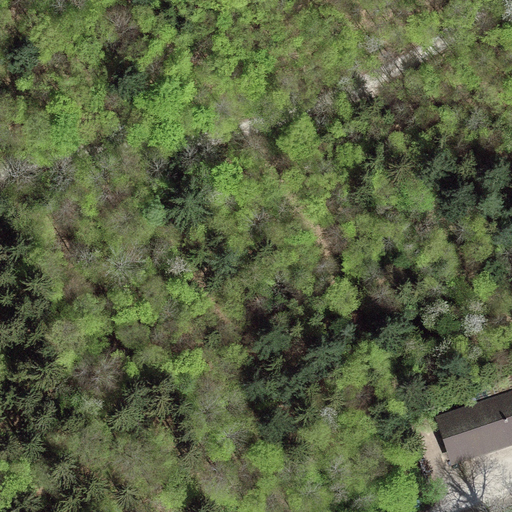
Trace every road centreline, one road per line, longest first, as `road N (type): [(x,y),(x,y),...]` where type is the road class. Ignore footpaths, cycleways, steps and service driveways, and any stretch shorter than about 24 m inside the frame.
road 1 (track): [(0,173),(63,155),(159,145),(339,97),(435,43),(487,0)]
road 2 (track): [(511,115),(339,97),(236,73),(158,45),(74,0)]
